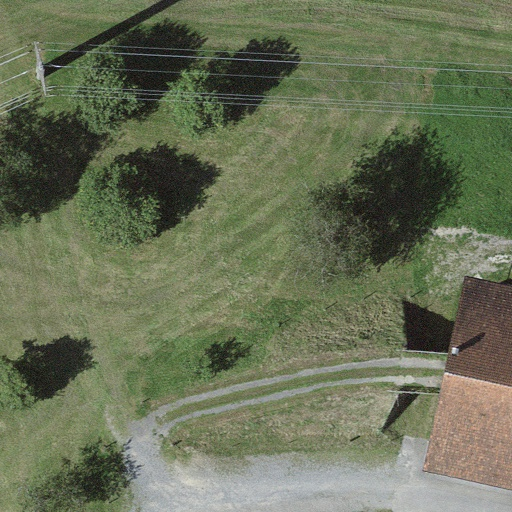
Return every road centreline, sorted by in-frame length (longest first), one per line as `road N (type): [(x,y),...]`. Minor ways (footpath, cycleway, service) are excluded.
road 1 (track): [(288,511),(472,511)]
road 2 (track): [(511,70),(360,46)]
